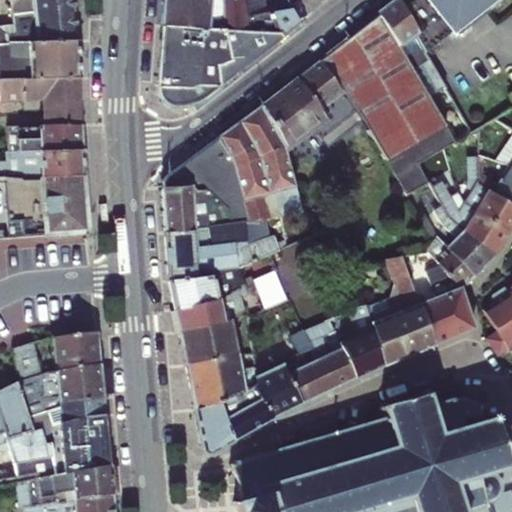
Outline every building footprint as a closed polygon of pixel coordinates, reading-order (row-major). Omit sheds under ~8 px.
[(0,45),(74,41),(70,0),(8,0),(14,31),(6,33),(0,28),(0,45)] [(162,0),(161,28),(284,37),(300,24),(292,10),(250,18),(245,0),(162,0)] [(397,0),(379,13),(380,15),(402,45),(399,47),(430,95),(444,86),(426,55),(415,36),(419,33),(399,0),(397,0)] [(399,0),(419,33),(415,36),(426,55),(429,53),(441,43),(444,48),(459,38),(471,28),(490,13),(486,7),(494,0),(399,0)] [(494,0),(486,7),(490,13),(506,0),(494,0)] [(402,45),(380,15),(320,61),(363,121),(407,196),(430,183),(420,165),(456,143),(430,95),(399,47),(402,45)] [(284,37),(161,28),(158,69),(156,86),(217,90),(284,37)] [(459,38),(463,43),(475,33),(471,28),(459,38)] [(0,82),(77,77),(77,72),(74,41),(0,45),(0,82)] [(441,43),(429,53),(432,58),(444,48),(441,43)] [(363,121),(320,61),(298,78),(323,113),(328,121),(339,141),(363,121)] [(0,98),(39,96),(40,111),(78,110),(77,77),(0,82),(0,98)] [(262,105),(287,151),(328,121),(323,113),(298,78),(262,105)] [(217,90),(156,86),(157,94),(165,104),(176,110),(183,110),(195,107),(217,90)] [(303,212),(287,151),(262,105),(219,138),(234,165),(249,223),(265,220),(280,217),(303,212)] [(40,111),(41,126),(79,125),(78,110),(40,111)] [(511,161),(509,165),(511,167),(511,128),(497,119),(488,125),(511,141),(511,161)] [(6,127),(6,142),(6,152),(13,152),(81,149),(79,125),(41,126),(6,127)] [(246,223),(249,223),(234,165),(219,138),(166,178),(162,183),(162,188),(192,185),(193,192),(207,189),(228,209),(231,225),(246,223)] [(13,152),(15,178),(24,179),(39,179),(82,177),(81,149),(13,152)] [(496,185),(480,175),(480,184),(511,205),(511,167),(509,165),(496,185)] [(24,179),(29,237),(86,232),(82,177),(39,179),(24,179)] [(450,218),(495,257),(508,234),(465,203),(459,211),(442,183),(433,187),(443,206),(450,218)] [(511,205),(480,184),(465,203),(508,234),(511,228),(511,205)] [(165,233),(231,225),(228,209),(207,189),(193,192),(192,185),(162,188),(165,233)] [(456,237),(447,246),(474,277),(495,257),(450,218),(443,206),(435,211),(443,227),(456,237)] [(432,244),(438,236),(426,216),(419,220),(432,244)] [(256,259),(282,249),(275,235),(271,237),(265,220),(249,223),(246,223),(231,225),(165,233),(169,282),(213,274),(212,270),(238,267),(256,259)] [(474,277),(447,246),(438,236),(432,244),(427,251),(440,265),(462,289),(474,277)] [(385,366),(435,345),(414,290),(407,273),(405,266),(401,257),(385,261),(403,310),(392,315),(385,298),(365,306),(385,366)] [(174,309),(179,331),(230,320),(243,311),(241,298),(265,283),(256,259),(238,267),(244,279),(238,283),(239,287),(220,300),(174,309)] [(417,264),(405,266),(407,273),(418,271),(417,264)] [(476,329),(462,289),(440,265),(426,272),(436,297),(453,338),(476,329)] [(169,282),(174,309),(220,300),(216,282),(235,278),(238,283),(244,279),(238,267),(212,270),(213,274),(169,282)] [(453,338),(436,297),(427,300),(422,288),(414,290),(435,345),(453,338)] [(511,301),(505,291),(504,288),(492,296),(491,304),(481,311),(495,331),(508,350),(511,347),(511,301)] [(341,344),(343,347),(358,378),(385,366),(365,306),(349,312),(359,336),(341,344)] [(230,320),(179,331),(187,365),(238,355),(253,354),(250,323),(241,324),(245,342),(235,344),(230,320)] [(330,335),(325,322),(305,331),(313,348),(314,350),(319,348),(316,342),(330,335)] [(297,356),(313,348),(305,331),(290,339),(297,356)] [(495,331),(495,333),(485,340),(496,358),(508,350),(495,331)] [(51,337),(54,369),(99,365),(96,332),(51,337)] [(12,349),(21,380),(41,373),(32,343),(12,349)] [(358,378),(343,347),(318,358),(332,391),(358,378)] [(297,356),(284,362),(304,404),(332,391),(318,358),(314,350),(313,348),(297,356)] [(187,365),(195,411),(255,390),(254,385),(259,383),(256,367),(242,370),(238,355),(187,365)] [(254,385),(255,390),(273,419),(304,404),(284,362),(269,370),(265,363),(256,367),(259,383),(254,385)] [(41,373),(21,380),(16,382),(0,390),(0,426),(2,434),(7,445),(32,431),(29,420),(57,406),(58,402),(102,397),(99,365),(54,369),(41,373)] [(309,438),(229,463),(237,491),(234,492),(236,500),(230,503),(231,507),(236,511),(511,511),(511,432),(505,426),(501,425),(495,426),(493,417),(477,421),(478,414),(478,410),(474,404),(469,400),(464,398),(460,384),(429,394),(427,390),(422,391),(422,395),(378,408),(380,418),(334,432),(329,420),(305,427),(309,438)] [(273,419),(255,390),(195,411),(203,453),(211,455),(273,419)] [(104,414),(102,397),(58,402),(57,406),(29,420),(32,431),(40,427),(46,448),(50,447),(53,476),(109,466),(104,414)] [(32,431),(7,445),(13,463),(15,484),(19,483),(53,476),(50,447),(46,448),(40,427),(32,431)] [(23,510),(39,507),(112,494),(109,466),(53,476),(19,483),(23,510)] [(112,494),(39,507),(39,511),(113,511),(113,503),(112,494)]
